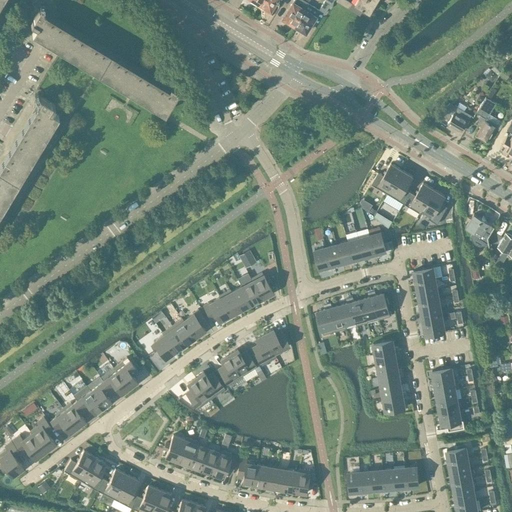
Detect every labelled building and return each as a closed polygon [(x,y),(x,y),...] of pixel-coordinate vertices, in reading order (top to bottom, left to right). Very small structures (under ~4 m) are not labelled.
[(259,0),(257,4),(265,9),(266,8),(270,10),(275,0),(259,0)] [(292,27),(304,9),(307,3),(303,0),(292,0),(282,18),(286,20),(285,22),(292,27)] [(351,3),(345,0),(341,0),(340,3),(348,8),(351,3)] [(374,3),(369,0),(356,0),(354,5),(368,13),(374,3)] [(323,14),(328,7),(329,5),(324,1),(319,9),(318,11),(323,14)] [(167,89),(44,15),(45,12),(46,11),(46,10),(45,8),(44,7),(43,7),(43,2),(39,3),(39,7),(32,19),(30,22),(36,25),(32,32),(164,112),(171,100),(178,89),(170,84),(168,87),(167,89)] [(304,34),(318,11),(319,9),(307,3),(304,9),(292,27),(304,34)] [(496,103),(490,99),(496,91),(492,89),(487,97),(486,97),(476,112),(487,118),(477,135),(478,135),(478,137),(480,138),(482,138),(487,141),(500,119),(496,117),(490,113),(496,103)] [(39,105),(7,159),(0,169),(0,210),(58,115),(51,110),(55,104),(51,103),(39,96),(38,92),(34,93),(36,97),(35,98),(35,99),(35,102),(36,103),(38,104),(39,105)] [(450,103),(438,112),(450,119),(448,122),(461,131),(466,123),(468,120),(471,115),(464,111),(466,107),(459,103),(457,107),(450,103)] [(503,145),(501,148),(504,150),(503,152),(511,156),(511,154),(511,122),(507,129),(511,132),(509,135),(508,134),(502,144),(503,145)] [(387,193),(401,169),(391,163),(383,175),(385,176),(378,188),(387,193)] [(405,188),(412,176),(401,169),(387,193),(397,199),(404,187),(405,188)] [(385,176),(383,175),(378,172),(371,184),(378,188),(385,176)] [(421,210),(434,189),(423,182),(415,195),(417,195),(410,207),(419,213),(421,210)] [(403,203),(410,191),(405,188),(404,187),(397,199),(403,203)] [(437,208),(444,195),(434,189),(421,210),(430,216),(436,207),(437,208)] [(417,195),(415,195),(410,191),(403,203),(410,207),(417,195)] [(435,222),(442,211),(437,208),(436,207),(430,216),(429,218),(435,222)] [(489,222),(474,213),(466,227),(472,230),(471,232),(471,234),(472,237),(473,240),(475,241),(476,243),(478,243),(480,244),(489,243),(489,244),(488,236),(494,225),(494,226),(488,222),(489,222)] [(381,232),(369,235),(376,257),(379,256),(378,252),(386,250),(381,232)] [(499,267),(507,256),(511,246),(511,235),(509,233),(506,232),(502,239),(499,244),(498,246),(504,250),(500,256),(500,255),(496,261),(499,267)] [(376,257),(369,235),(358,238),(363,256),(371,254),(373,258),(376,257)] [(499,244),(502,239),(496,235),(493,241),(499,244)] [(363,256),(358,238),(348,241),(354,263),(357,262),(356,258),(363,256)] [(354,263),(348,241),(337,244),(342,262),(349,260),(351,264),(354,263)] [(342,262),(337,244),(326,247),(332,269),(335,269),(334,264),(342,262)] [(332,269),(326,247),(314,250),(319,268),(327,266),(329,270),(332,269)] [(414,270),(416,281),(434,277),(432,266),(414,270)] [(272,292),(267,281),(263,275),(261,272),(251,277),(252,279),(262,297),(272,292)] [(436,288),(434,277),(416,281),(418,291),(436,288)] [(262,297),(252,279),(242,285),(251,303),(262,297)] [(251,303),(242,285),(231,291),(240,309),(251,303)] [(438,299),(436,288),(418,291),(420,302),(438,299)] [(240,309),(231,291),(230,289),(219,294),(221,296),(230,314),(240,309)] [(374,290),(371,291),(379,319),(390,316),(387,305),(389,304),(387,298),(385,299),(384,293),(376,295),(374,290)] [(379,319),(371,291),(368,292),(369,297),(361,299),(368,322),(379,319)] [(230,314),(221,296),(209,303),(216,316),(218,321),(230,314)] [(355,320),(349,297),(346,298),(347,303),(339,305),(344,323),(345,323),(355,320)] [(368,322),(361,299),(354,301),(352,297),(349,297),(355,320),(356,325),(368,322)] [(440,309),(438,299),(420,302),(422,313),(440,309)] [(216,316),(209,303),(203,305),(211,319),(216,316)] [(335,331),(327,303),(324,304),(325,309),(317,311),(323,334),(335,331)] [(344,323),(339,305),(332,307),(330,303),(327,303),(335,331),(346,328),(345,323),(344,323)] [(206,322),(198,309),(193,313),(202,325),(206,322)] [(442,320),(440,309),(422,313),(424,323),(442,320)] [(202,325),(193,313),(184,319),(183,320),(195,336),(205,329),(202,325)] [(507,316),(500,317),(502,325),(509,324),(507,316)] [(195,336),(183,320),(182,318),(172,324),(185,343),(195,336)] [(444,331),(442,320),(424,323),(426,334),(444,331)] [(185,343),(172,324),(162,331),(163,333),(175,350),(185,343)] [(272,329),(264,333),(274,352),(288,345),(282,332),(276,335),(272,329)] [(175,350),(163,333),(153,341),(154,343),(158,348),(164,357),(175,350)] [(258,344),(252,347),(261,365),(276,356),(274,352),(264,333),(255,338),(258,344)] [(392,339),(373,342),(375,354),(398,350),(398,346),(393,347),(392,339)] [(256,366),(246,351),(241,355),(237,348),(228,353),(242,375),(256,366)] [(399,353),(398,350),(375,354),(377,365),(396,362),(395,354),(399,353)] [(242,375),(228,353),(220,359),(224,365),(218,369),(228,384),(242,375)] [(496,356),(488,358),(490,367),(498,365),(496,356)] [(132,375),(137,371),(129,360),(115,370),(128,387),(136,381),(132,375)] [(397,370),(396,362),(377,365),(379,376),(403,372),(402,369),(397,370)] [(432,370),(434,381),(453,377),(451,366),(432,370)] [(128,387),(115,370),(102,379),(111,391),(116,387),(121,393),(128,387)] [(203,371),(195,377),(211,398),(224,388),(212,372),(207,377),(203,371)] [(403,375),(403,372),(379,376),(381,388),(400,384),(399,376),(403,375)] [(457,376),(453,377),(434,381),(436,392),(455,388),(455,389),(459,388),(457,376)] [(191,389),(186,393),(197,408),(211,398),(195,377),(187,383),(191,389)] [(106,395),(111,391),(102,379),(90,389),(103,407),(110,401),(106,395)] [(401,392),(400,384),(381,388),(383,399),(407,395),(406,391),(401,392)] [(103,407),(90,389),(88,387),(80,393),(82,395),(76,399),(85,411),(90,407),(95,413),(103,407)] [(456,398),(455,389),(455,388),(436,392),(438,402),(457,399),(456,398)] [(407,398),(407,395),(383,399),(386,410),(404,407),(403,399),(407,398)] [(459,398),(456,398),(457,399),(438,402),(440,413),(459,410),(461,409),(459,398)] [(80,414),(85,411),(76,399),(71,403),(70,401),(62,407),(77,426),(85,420),(80,414)] [(77,426),(62,407),(54,413),(56,415),(50,419),(59,431),(64,426),(69,432),(77,426)] [(440,413),(442,424),(461,420),(459,410),(440,413)] [(51,428),(43,417),(37,422),(38,424),(39,423),(46,432),(51,428)] [(55,443),(46,432),(39,423),(38,424),(29,430),(31,432),(45,450),(55,443)] [(45,450),(31,432),(22,439),(21,440),(26,447),(35,458),(45,450)] [(177,460),(184,439),(173,434),(169,444),(167,450),(165,456),(177,460)] [(26,447),(21,440),(22,439),(19,435),(13,440),(21,450),(26,447)] [(188,464),(197,440),(185,436),(184,439),(177,460),(188,464)] [(511,436),(502,438),(503,444),(505,444),(506,453),(511,452),(510,443),(511,442),(511,436)] [(199,468),(207,447),(208,445),(197,440),(188,464),(199,468)] [(13,445),(11,441),(5,446),(6,448),(7,447),(14,456),(19,452),(13,445)] [(465,446),(446,449),(448,460),(467,457),(465,446)] [(23,467),(14,456),(7,447),(6,448),(0,452),(0,459),(2,462),(0,463),(0,464),(6,472),(8,470),(12,475),(23,467)] [(210,472),(218,451),(207,447),(199,468),(210,472)] [(80,480),(94,456),(83,449),(76,462),(69,473),(80,480)] [(224,472),(230,455),(231,453),(219,449),(218,451),(210,472),(222,477),(224,472)] [(229,474),(236,457),(230,455),(224,472),(229,474)] [(97,475),(105,462),(94,456),(80,480),(90,486),(97,475)] [(469,468),(467,457),(448,460),(450,471),(469,468)] [(69,473),(76,462),(70,458),(63,470),(69,473)] [(242,477),(245,462),(246,459),(240,458),(237,476),(242,477)] [(253,484),(256,463),(245,462),(242,477),(242,482),(253,484)] [(263,485),(267,465),(256,463),(253,484),(263,485)] [(274,487),(277,467),(267,465),(263,485),(274,487)] [(417,466),(405,467),(407,490),(411,490),(410,485),(419,485),(417,466)] [(285,489),(288,469),(277,467),(274,487),(285,489)] [(407,490),(405,467),(394,468),(395,487),(403,486),(404,491),(407,490)] [(113,498),(126,474),(115,468),(108,481),(102,493),(113,498)] [(308,486),(309,480),(310,472),(310,470),(299,468),(299,470),(295,491),(307,492),(308,486)] [(395,487),(394,468),(383,469),(385,492),(388,492),(387,488),(395,487)] [(471,479),(469,468),(450,471),(452,482),(471,479)] [(295,491),(299,470),(288,469),(285,489),(295,491)] [(385,492),(383,469),(371,470),(372,489),(381,488),(381,493),(385,492)] [(372,489),(371,470),(359,471),(362,495),(365,494),(365,490),(372,489)] [(362,495),(359,471),(348,472),(350,491),(358,490),(358,495),(362,495)] [(131,492),(137,480),(126,474),(113,498),(125,504),(131,492)] [(96,490),(103,478),(97,475),(90,486),(96,490)] [(102,493),(108,481),(103,478),(96,490),(102,493)] [(473,489),(471,479),(452,482),(454,493),(473,489)] [(50,486),(45,480),(37,486),(42,492),(50,486)] [(148,511),(149,511),(159,489),(148,484),(142,497),(138,507),(139,508),(148,511)] [(162,511),(165,507),(171,494),(159,489),(149,511),(162,511)] [(475,500),(473,489),(454,493),(456,503),(475,500)] [(131,507),(136,495),(131,492),(125,504),(131,507)] [(138,507),(142,497),(136,495),(131,507),(138,510),(139,508),(138,507)] [(189,511),(193,502),(181,498),(177,511),(176,511),(189,511)] [(469,511),(477,511),(475,500),(456,503),(457,511),(469,511)] [(203,511),(205,506),(193,502),(189,511),(203,511)] [(45,511),(46,510),(8,503),(6,511),(45,511)]
